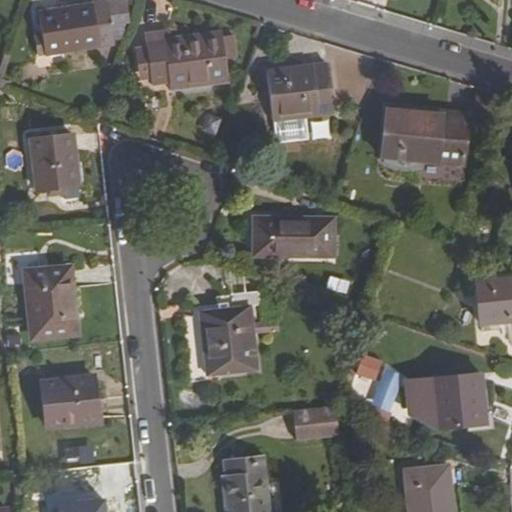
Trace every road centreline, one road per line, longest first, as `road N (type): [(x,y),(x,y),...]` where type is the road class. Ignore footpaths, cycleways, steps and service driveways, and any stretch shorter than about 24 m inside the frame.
road 1 (residential): [(244,0),(511,79)]
road 2 (residential): [(165,511),(137,261)]
road 3 (residential): [(137,261),(139,162),(209,181),(188,243)]
